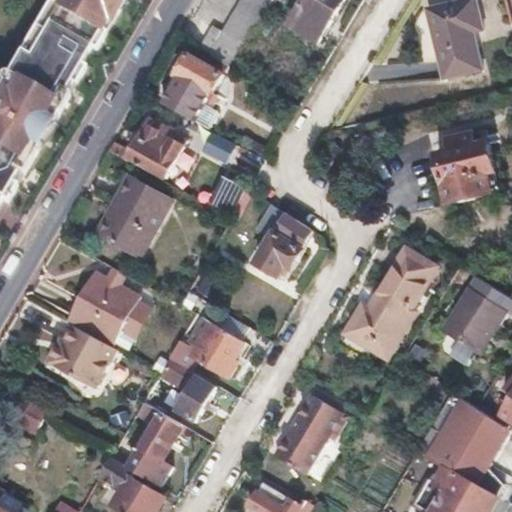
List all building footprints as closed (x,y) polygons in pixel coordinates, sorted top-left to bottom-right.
[(0,197),(5,200),(8,202),(20,183),(16,181),(21,172),(24,175),(71,94),(66,91),(72,82),(76,85),(87,66),(83,64),(93,47),(97,49),(107,32),(103,29),(108,20),(112,22),(125,0),(49,0),(52,1),(12,73),(4,75),(0,72),(0,197)] [(234,0),(217,29),(207,24),(194,46),(228,66),(233,68),(272,0),(234,0)] [(344,0),(307,0),(295,21),(323,37),(344,0)] [(476,3),(427,15),(445,84),(482,74),(474,37),(483,35),(476,3)] [(112,22),(108,20),(103,29),(107,32),(112,22)] [(194,46),(189,54),(223,75),(228,66),(194,46)] [(223,75),(189,54),(162,100),(196,120),(223,75)] [(76,85),(72,82),(66,91),(71,94),(76,85)] [(115,142),(110,151),(127,160),(128,157),(165,178),(184,146),(172,139),(175,133),(150,119),(131,151),(115,142)] [(451,152),(438,155),(450,206),(495,195),(490,175),(497,173),(490,142),(477,145),(474,134),(448,140),(451,152)] [(157,192),(117,169),(98,201),(95,199),(81,223),(119,246),(132,223),(136,226),(157,192)] [(24,175),(21,172),(16,181),(20,183),(24,175)] [(257,228),(273,238),(258,264),(281,277),(286,268),(293,272),(306,251),(304,250),(315,232),(271,204),(257,228)] [(210,222),(184,207),(176,219),(202,235),(210,222)] [(372,312),(365,308),(348,335),(374,351),(387,359),(414,316),(407,311),(434,268),(405,250),(376,297),(380,300),(372,312)] [(127,274),(111,265),(105,275),(121,284),(127,274)] [(105,275),(96,270),(67,320),(72,323),(114,346),(124,330),(139,302),(142,296),(121,284),(105,275)] [(511,315),(474,291),(447,335),(480,355),(490,339),(495,342),(511,315)] [(153,309),(139,302),(124,330),(137,337),(153,309)] [(59,346),(53,343),(40,365),(88,394),(114,346),(72,323),(65,336),(59,346)] [(197,349),(182,340),(172,357),(185,365),(192,369),(198,359),(229,377),(239,362),(237,361),(246,344),(212,323),(197,349)] [(65,336),(58,333),(53,343),(59,346),(65,336)] [(495,342),(490,339),(480,355),(485,358),(495,342)] [(185,365),(176,381),(191,391),(178,411),(196,421),(216,388),(199,378),(200,375),(192,369),(185,365)] [(417,453),(444,470),(435,485),(447,493),(438,507),(435,511),(489,511),(505,486),(489,470),(510,431),(453,392),(417,453)] [(53,405),(36,395),(20,423),(38,433),(53,405)] [(293,427),(298,430),(280,461),(308,478),(344,417),(311,397),(293,427)] [(511,401),(503,416),(511,421),(511,401)] [(145,402),(139,413),(157,424),(163,413),(145,402)] [(163,413),(157,424),(130,469),(137,472),(161,488),(173,467),(161,460),(182,424),(163,413)] [(298,430),(293,427),(274,458),(280,461),(298,430)] [(101,476),(125,490),(115,507),(123,511),(153,511),(157,506),(153,503),(160,493),(134,477),(137,472),(130,469),(112,457),(101,476)] [(262,484),(248,507),(256,511),(309,511),(313,506),(304,501),(300,508),(262,484)] [(0,511),(19,511),(22,508),(21,504),(8,496),(3,497),(0,502),(0,511)]
